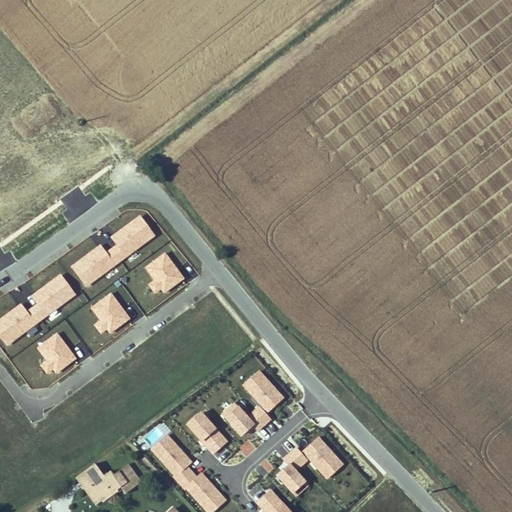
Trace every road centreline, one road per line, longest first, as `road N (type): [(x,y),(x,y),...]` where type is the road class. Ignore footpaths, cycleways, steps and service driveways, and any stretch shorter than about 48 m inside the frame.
road 1 (residential): [(0,368),(31,412),(218,272)]
road 2 (unclassified): [(0,279),(142,185),(218,272)]
road 3 (unclassified): [(218,272),(326,397)]
road 4 (unclassified): [(326,397),(433,511)]
road 5 (residential): [(227,481),(326,397)]
